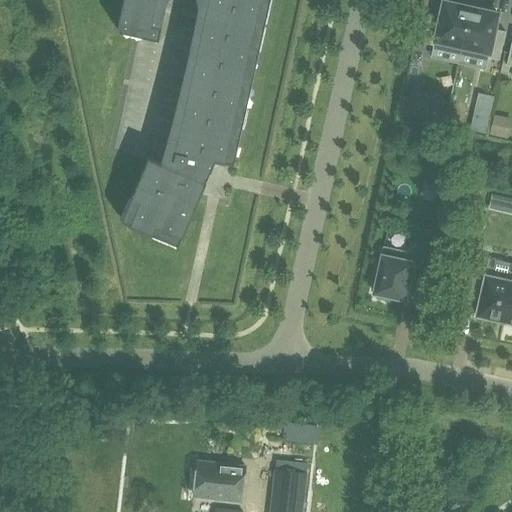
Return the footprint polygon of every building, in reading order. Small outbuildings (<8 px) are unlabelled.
[(123,0),(117,30),(148,37),(156,0),(123,0)] [(147,156),(120,220),(125,222),(128,223),(130,224),(151,233),(161,237),(177,244),(191,212),(200,190),(204,180),(200,179),(204,169),(210,170),(210,169),(215,159),(224,161),(233,163),(268,0),(206,0),(195,53),(184,103),(174,149),(173,156),(175,157),(171,166),(159,161),(147,156)] [(429,15),(423,42),(460,51),(470,6),(461,4),(460,5),(443,1),(439,17),(429,15)] [(470,6),(460,51),(499,59),(505,31),(504,32),(494,29),(497,13),(480,9),(480,8),(479,8),(470,6)] [(151,45),(150,55),(168,57),(169,47),(151,45)] [(411,95),(406,117),(430,122),(435,101),(411,95)] [(485,132),(489,115),(475,112),(471,129),(485,132)] [(493,115),(489,135),(507,139),(511,119),(493,115)] [(492,192),(489,207),(508,212),(511,197),(492,192)] [(383,247),(373,292),(377,293),(376,298),(388,300),(389,296),(404,299),(412,264),(424,267),(428,247),(415,244),(413,253),(383,247)] [(511,276),(474,268),(468,297),(479,299),(476,313),(476,315),(477,315),(494,318),(494,319),(496,319),(503,320),(511,280),(511,276)] [(511,280),(503,320),(511,322),(511,323),(511,322),(511,280)] [(313,426),(284,422),(281,440),(311,444),(313,426)] [(111,423),(95,423),(95,437),(111,437),(111,423)] [(194,488),(193,496),(241,501),(242,492),(244,473),(245,466),(197,460),(196,468),(194,488)] [(274,468),(268,511),(301,511),(306,472),(287,470),(274,468)] [(215,503),(214,511),(239,511),(240,506),(215,503)]
